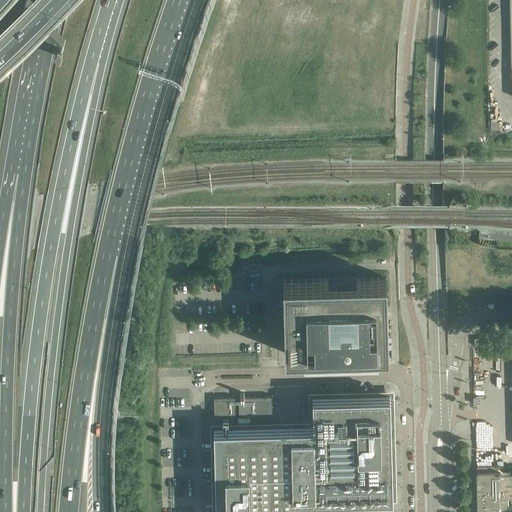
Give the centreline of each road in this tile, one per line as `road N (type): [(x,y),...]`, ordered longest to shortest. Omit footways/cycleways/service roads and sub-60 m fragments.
road 1 (motorway): [(91,61),(50,246),(22,511)]
road 2 (motorway): [(40,511),(57,307),(91,61)]
road 3 (tertiary): [(440,410),(439,3)]
road 4 (motorway): [(21,174),(8,328),(6,511)]
road 5 (motorway): [(68,511),(108,245)]
road 6 (motorway): [(97,511),(108,245)]
road 7 (motorway): [(108,245),(177,0)]
road 8 (motorway): [(55,0),(21,174)]
road 9 (unclassified): [(407,416),(403,381),(392,372),(266,375)]
road 10 (unclassified): [(440,410),(467,319),(511,315)]
